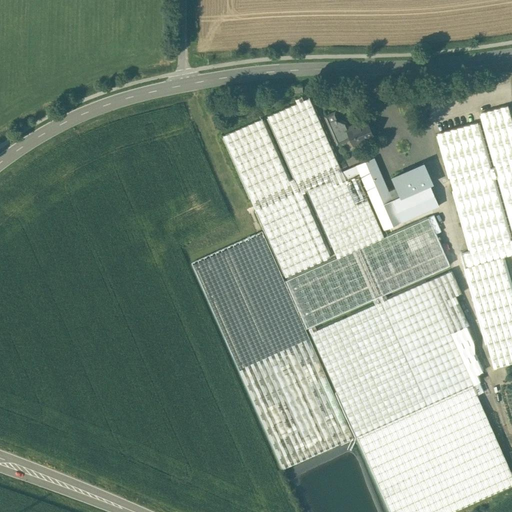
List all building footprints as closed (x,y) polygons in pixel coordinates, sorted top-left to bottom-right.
[(414,96),(397,101),(400,112),(417,107),(414,96)] [(310,99),(224,138),(252,202),(255,209),(256,209),(285,276),(330,256),(302,192),(307,190),(336,257),(286,279),(307,326),(372,298),(374,304),(386,298),(384,293),(454,262),(440,212),(384,236),(356,173),(332,184),(329,177),(342,171),(310,99)] [(511,118),(508,105),(481,112),(483,120),(437,133),(471,251),(511,238),(511,118)] [(344,122),(337,119),(336,117),(335,116),(334,120),(329,123),(337,143),(350,137),(346,128),(347,128),(344,122)] [(366,121),(353,127),(352,125),(347,128),(346,128),(350,137),(353,144),(373,136),(371,133),(373,132),(374,131),(374,129),(374,127),(373,125),(371,124),(369,124),(368,124),(366,121)] [(392,200),(373,157),(342,171),(329,177),(332,184),(356,173),(359,172),(384,229),(401,221),(392,200)] [(423,164),(393,177),(401,196),(392,200),(401,221),(438,205),(428,183),(431,182),(423,164)] [(262,231),(191,262),(282,468),(353,437),(262,231)] [(511,238),(471,251),(460,254),(463,267),(464,267),(493,367),(511,361),(511,238)] [(478,393),(450,332),(468,324),(455,295),(461,292),(451,270),(386,298),(374,304),(316,330),(314,325),(308,328),(389,511),(447,511),(511,483),(511,474),(508,466),(476,394),(478,393)]
